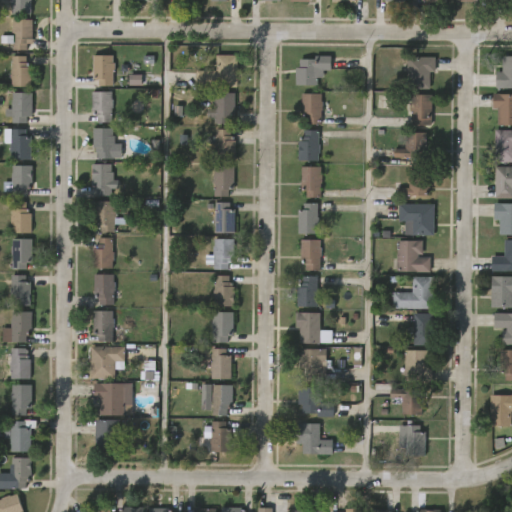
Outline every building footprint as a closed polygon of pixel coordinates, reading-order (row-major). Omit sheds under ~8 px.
[(20,26),(20,0),(2,0),(2,25),(20,26)] [(32,0),(32,12),(12,12),(12,5),(11,5),(11,0),(32,0)] [(80,0),(81,11),(100,10),(100,5),(111,5),(110,0),(80,0)] [(149,12),(149,0),(118,0),(119,11),(149,12)] [(159,0),(159,9),(190,10),(189,0),(159,0)] [(201,0),(201,13),(217,13),(217,9),(232,9),(232,0),(201,0)] [(240,0),(240,11),(271,12),(271,0),(240,0)] [(280,0),(281,14),(300,14),(300,10),(307,9),(306,0),(280,0)] [(353,14),(353,0),(322,0),(322,13),(353,14)] [(364,0),(364,12),(395,12),(395,0),(364,0)] [(436,0),(405,0),(405,10),(436,11),(436,0)] [(446,0),(446,14),(477,14),(477,0),(446,0)] [(511,10),(511,0),(484,0),(484,8),(511,10)] [(32,31),(31,39),(29,39),(29,43),(26,43),(26,49),(12,49),(12,42),(0,42),(0,35),(13,34),(13,32),(11,32),(12,19),(32,19),(32,31)] [(23,31),(3,31),(3,48),(0,47),(0,55),(4,55),(4,62),(18,62),(18,52),(23,52),(23,31)] [(112,54),(112,62),(114,62),(114,72),(112,72),(112,85),(98,85),(98,78),(92,78),(92,54),(112,54)] [(239,87),(198,86),(198,70),(218,70),(218,54),(239,55),(239,87)] [(25,58),(25,61),(29,61),(28,66),(30,66),(30,86),(10,85),(11,78),(10,78),(11,55),(25,55),(25,58)] [(319,85),(297,84),(297,67),(301,67),(301,59),(317,59),(317,55),(333,55),(333,70),(319,70),(319,85)] [(511,56),(511,87),(499,87),(499,71),(505,71),(505,56),(511,56)] [(432,89),(410,89),(410,57),(438,57),(438,72),(432,72),(432,89)] [(104,98),(104,67),(85,67),(85,98),(104,98)] [(188,82),(187,97),(228,98),(229,67),(207,67),(207,83),(188,82)] [(17,68),(2,68),(2,99),(21,99),(20,78),(17,78),(17,68)] [(308,97),(308,90),(314,90),(314,82),(321,82),(322,68),(306,68),(306,71),(288,71),(287,97),(308,97)] [(426,69),(398,69),(397,100),(420,100),(420,84),(425,84),(426,69)] [(132,86),(119,86),(120,98),(132,97),(132,86)] [(111,91),(111,99),(112,99),(111,121),(96,121),(96,115),(95,115),(95,110),(91,110),(91,91),(111,91)] [(32,92),(31,116),(26,116),(26,123),(11,122),(11,116),(4,116),(4,108),(10,108),(12,92),(32,92)] [(237,93),(236,117),(231,117),(231,123),(216,123),(217,109),(215,109),(217,92),(237,93)] [(323,94),(324,111),(323,111),(323,125),(309,125),(309,118),(305,118),(305,114),(303,114),(304,94),(323,94)] [(433,94),(433,119),(431,119),(431,125),(413,125),(412,102),(413,102),(413,94),(433,94)] [(511,94),(511,125),(500,125),(500,108),(495,108),(496,94),(511,94)] [(22,105),(3,104),(2,121),(0,121),(0,128),(3,129),(3,135),(21,135),(22,105)] [(82,104),(83,123),(88,123),(88,131),(103,131),(102,104),(82,104)] [(204,121),(198,121),(198,132),(225,132),(225,105),(204,105),(204,121)] [(293,136),(311,137),(312,106),(294,105),(293,136)] [(402,137),(421,138),(422,107),(403,107),(402,137)] [(25,129),(25,135),(30,135),(30,159),(10,159),(10,128),(25,129)] [(112,133),(112,135),(114,135),(114,144),(112,144),(112,158),(97,158),(97,151),(95,151),(95,147),(92,147),(92,128),(112,128),(112,133)] [(232,131),(232,136),(235,136),(235,141),(238,141),(237,160),(218,160),(217,144),(210,143),(210,136),(218,136),(218,129),(232,130),(232,131)] [(320,144),(321,153),(320,153),(320,161),(300,161),(300,141),(303,141),(303,136),(305,136),(305,130),(320,130),(320,144)] [(511,163),(497,163),(498,130),(511,130),(511,163)] [(428,157),(397,157),(397,148),(408,148),(408,133),(429,133),(428,157)] [(112,156),(104,156),(105,140),(85,140),(84,169),(112,169),(112,156)] [(1,172),(20,171),(19,141),(0,141),(0,154),(1,155),(1,172)] [(226,151),(222,151),(221,141),(205,142),(206,169),(226,168),(226,151)] [(291,142),(290,172),(309,173),(309,143),(291,142)] [(416,145),(400,145),(399,168),(416,168),(416,145)] [(113,165),(113,172),(115,172),(115,181),(113,181),(113,195),(98,195),(98,188),(93,188),(94,164),(113,165)] [(26,189),(26,195),(11,195),(11,192),(3,192),(3,181),(10,181),(12,165),(32,165),(31,184),(29,184),(29,189),(26,189)] [(236,166),(236,190),(231,190),(230,197),(216,197),(216,182),(215,182),(216,166),(236,166)] [(511,166),(511,198),(497,198),(498,166),(511,166)] [(322,167),(322,175),(323,175),(322,198),(307,198),(307,191),(302,191),(302,167),(322,167)] [(402,197),(400,197),(400,188),(411,188),(412,171),(432,171),(432,191),(428,191),(428,196),(402,197)] [(21,178),(3,177),(3,194),(0,194),(0,204),(2,204),(2,207),(21,208),(21,178)] [(84,177),(84,207),(103,207),(103,177),(84,177)] [(311,209),(312,179),(293,179),(292,209),(311,209)] [(224,203),(225,180),(205,180),(204,208),(219,209),(219,202),(224,203)] [(420,203),(419,189),(399,190),(399,200),(388,200),(388,208),(413,206),(412,203),(420,203)] [(116,201),(118,218),(126,218),(127,224),(116,224),(116,232),(102,232),(102,225),(97,225),(97,201),(116,201)] [(31,213),(30,233),(10,232),(11,224),(9,224),(11,202),(25,202),(25,208),(29,208),(29,213),(31,213)] [(232,204),(232,209),(237,209),(236,233),(217,233),(216,216),(217,216),(217,202),(232,202),(232,204)] [(319,212),(319,218),(320,218),(319,234),(299,234),(299,210),(304,210),(304,203),(319,203),(319,212)] [(437,203),(437,235),(414,235),(414,221),(402,221),(402,203),(437,203)] [(511,235),(502,235),(502,220),(496,220),(497,203),(511,203),(511,235)] [(88,244),(106,244),(106,213),(87,213),(88,244)] [(224,245),(224,215),(205,214),(205,245),(224,245)] [(22,245),(22,224),(17,224),(16,215),(2,215),(2,245),(22,245)] [(290,241),(309,240),(308,215),(290,216),(290,241)] [(424,216),(389,216),(389,233),(396,233),(396,247),(424,247),(424,216)] [(31,238),(31,262),(25,262),(25,269),(11,269),(11,238),(31,238)] [(114,238),(114,252),(116,252),(114,269),(94,269),(95,249),(97,249),(97,245),(100,245),(100,238),(114,238)] [(236,239),(235,258),(232,258),(232,263),(230,263),(230,270),(216,270),(216,255),(215,255),(216,239),(236,239)] [(323,240),(323,248),(324,248),(322,271),(308,271),(308,264),(306,264),(306,259),(303,259),(303,240),(323,240)] [(511,271),(510,271),(494,271),(495,256),(507,256),(507,240),(511,240),(511,271)] [(421,255),(421,257),(433,257),(433,273),(399,272),(399,241),(425,241),(425,255),(421,255)] [(104,250),(85,250),(84,280),(103,280),(104,250)] [(221,282),(221,251),(204,250),(204,267),(197,267),(196,276),(204,276),(204,281),(221,282)] [(21,282),(22,251),(3,251),(2,281),(21,282)] [(291,273),(296,273),(296,282),(311,282),(311,251),(291,252),(291,273)] [(413,253),(388,252),(387,284),(420,284),(421,268),(413,268),(413,253)] [(116,274),(117,291),(115,291),(116,305),(101,305),(101,298),(98,298),(98,294),(96,294),(96,274),(116,274)] [(30,283),(29,306),(9,305),(10,275),(25,275),(25,281),(30,281),(30,283)] [(231,277),(231,283),(233,283),(233,287),(236,287),(236,306),(216,306),(217,276),(231,277)] [(319,284),(319,293),(320,293),(319,307),(299,306),(299,287),(302,287),(302,282),(304,282),(305,276),(319,276),(319,284)] [(433,309),(392,308),(392,292),(412,292),(412,276),(433,276),(433,309)] [(511,308),(494,308),(494,276),(511,276),(511,308)] [(84,308),(90,308),(90,317),(104,317),(105,286),(85,286),(84,308)] [(20,317),(21,287),(1,287),(1,317),(20,317)] [(225,318),(224,298),(219,298),(219,287),(204,287),(205,318),(225,318)] [(308,288),(289,288),(288,318),(307,319),(308,288)] [(383,320),(420,321),(421,289),(402,288),(402,304),(383,304),(383,320)] [(31,311),(31,331),(29,331),(29,336),(25,336),(25,342),(11,342),(11,311),(31,311)] [(115,311),(116,327),(114,327),(114,342),(100,342),(100,335),(95,335),(95,311),(115,311)] [(235,312),(235,336),(230,336),(230,343),(215,343),(214,320),(215,320),(215,312),(235,312)] [(322,313),(322,344),(301,344),(301,329),(297,329),(297,314),(322,313)] [(432,345),(413,345),(413,313),(432,313),(432,345)] [(511,314),(511,345),(505,345),(505,331),(509,331),(509,328),(497,328),(497,314),(511,314)] [(104,323),(84,322),(84,350),(103,350),(104,323)] [(22,343),(22,324),(2,323),(2,339),(0,339),(0,353),(16,354),(16,343),(22,343)] [(290,355),(322,354),(322,342),(311,342),(310,324),(287,325),(287,341),(290,341),(290,355)] [(421,357),(421,325),(404,325),(403,357),(421,357)] [(511,356),(511,325),(484,325),(484,340),(493,341),(492,356),(511,356)] [(116,379),(93,379),(93,347),(126,347),(126,370),(117,370),(116,379)] [(33,353),(32,379),(12,379),(12,372),(4,372),(4,362),(13,362),(13,348),(33,348),(33,353)] [(326,353),(326,360),(331,360),(331,367),(326,367),(326,380),(304,380),(304,365),(299,365),(299,348),(326,348),(326,353)] [(228,350),(228,356),(233,356),(232,380),(213,379),(213,349),(228,349),(228,350)] [(511,349),(511,380),(507,380),(508,373),(502,373),(503,349),(511,349)] [(427,350),(427,367),(432,367),(432,381),(404,381),(404,350),(427,350)] [(115,358),(81,360),(82,391),(106,390),(106,381),(115,381),(115,358)] [(21,360),(2,360),(1,390),(20,391),(21,360)] [(317,361),(290,360),(290,385),(317,385),(317,361)] [(220,391),(221,361),(202,361),(201,391),(220,391)] [(395,394),(421,393),(420,362),(395,362),(395,394)] [(491,362),(492,393),(511,393),(510,362),(491,362)] [(31,385),(30,409),(25,408),(25,415),(11,415),(11,401),(10,401),(11,384),(31,385)] [(127,384),(126,416),(101,416),(101,400),(95,400),(95,384),(127,384)] [(235,386),(234,410),(229,410),(229,416),(214,416),(214,393),(215,393),(215,385),(235,386)] [(320,387),(320,402),(333,403),(333,417),(317,417),(317,413),(301,413),(301,404),(298,404),(298,387),(320,387)] [(403,389),(422,390),(422,414),(402,414),(402,405),(390,404),(390,389),(403,389)] [(511,427),(493,427),(493,396),(511,395),(511,427)] [(3,427),(22,427),(21,396),(2,397),(3,427)] [(217,428),(217,416),(223,416),(224,397),(193,396),(192,421),(203,422),(203,427),(217,428)] [(323,429),(323,413),(311,413),(311,400),(290,400),(290,425),(307,425),(307,429),(323,429)] [(412,427),(412,402),(381,402),(380,409),(392,409),(392,426),(412,427)] [(36,421),(35,428),(30,428),(29,452),(12,451),(12,444),(9,444),(10,421),(23,422),(23,420),(36,421)] [(121,453),(96,452),(97,420),(121,421),(121,453)] [(225,422),(225,428),(230,428),(230,452),(211,452),(210,438),(203,438),(204,426),(211,426),(211,421),(225,422)] [(332,452),(332,455),(302,454),(302,444),(295,444),(296,422),(319,424),(319,439),(332,440),(332,452)] [(420,425),(420,432),(426,432),(425,456),(405,456),(405,425),(420,425)] [(1,464),(20,463),(20,433),(0,432),(0,450),(1,450),(1,464)] [(86,462),(108,463),(109,432),(86,432),(86,462)] [(195,435),(195,449),(202,449),(202,463),(217,464),(218,435),(195,435)] [(323,452),(310,451),(310,435),(287,435),(287,456),(293,456),(292,466),(323,467),(323,452)] [(415,445),(410,445),(410,437),(395,437),(395,467),(416,466),(415,445)] [(31,458),(30,477),(28,477),(28,482),(25,482),(25,488),(10,488),(11,458),(31,458)] [(0,485),(0,500),(16,500),(16,489),(22,489),(22,469),(1,470),(2,485),(0,485)] [(19,494),(25,511),(0,511),(0,499),(11,495),(12,496),(19,494)]
